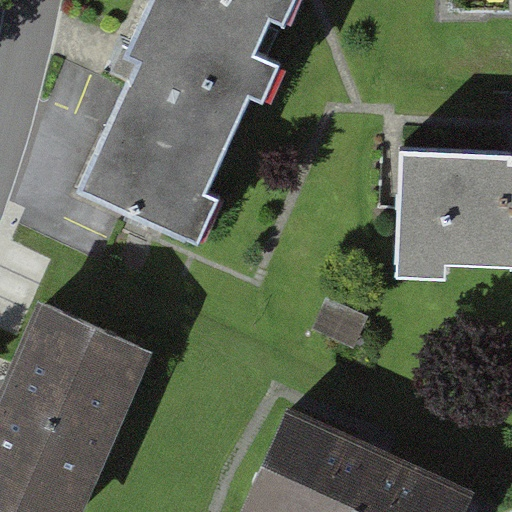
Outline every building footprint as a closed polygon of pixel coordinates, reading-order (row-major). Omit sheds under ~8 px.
[(297,0),(149,0),(121,61),(135,67),(74,196),(198,248),(219,203),(205,196),(249,103),(261,107),(280,69),(255,58),(270,24),(284,32),(297,0)] [(511,0),(447,0),(447,15),(511,14),(511,0)] [(511,146),(403,144),(400,270),(511,273),(511,146)] [(84,511),(152,354),(38,303),(0,389),(0,511),(84,511)] [(381,453),(284,410),(240,511),(467,511),(476,495),(381,453)]
